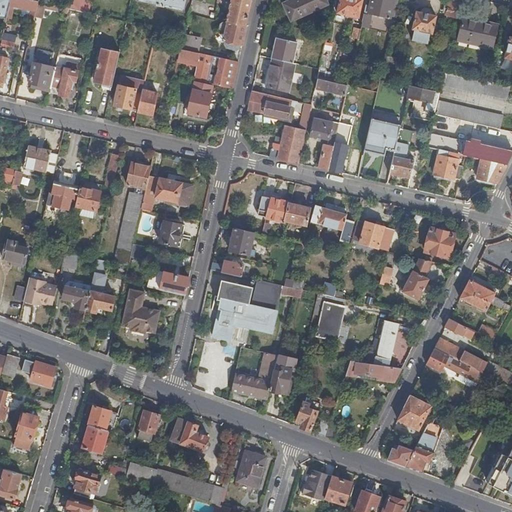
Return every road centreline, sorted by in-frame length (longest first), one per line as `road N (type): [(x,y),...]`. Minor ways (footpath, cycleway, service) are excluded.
road 1 (residential): [(364,461),(493,217)]
road 2 (residential): [(493,217),(226,157)]
road 3 (residential): [(226,157),(174,392)]
road 4 (residential): [(226,157),(0,105)]
road 5 (residential): [(263,0),(226,157)]
road 6 (residential): [(82,359),(37,511)]
road 7 (tertiary): [(496,511),(364,461)]
road 8 (tertiary): [(294,436),(174,392)]
